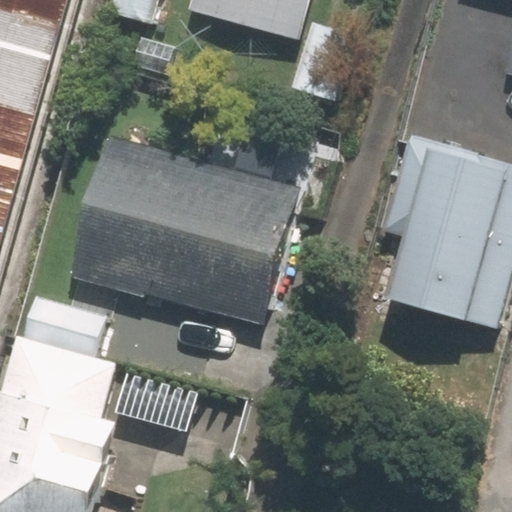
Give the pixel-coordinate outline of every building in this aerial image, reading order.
[(0,0),(0,353),(98,0),(0,0)] [(180,0),(137,0),(133,17),(174,27),(180,0)] [(211,0),(208,14),(317,43),(328,0),(211,0)] [(370,38),(329,28),(313,93),(354,103),(370,38)] [(412,310),(511,336),(511,335),(511,149),(457,135),(456,138),(433,132),(415,201),(439,208),(412,310)] [(88,272),(274,322),(310,190),(124,140),(88,272)] [(39,339),(109,358),(121,315),(51,296),(39,339)] [(27,335),(0,435),(0,511),(115,511),(140,422),(119,417),(133,364),(109,358),(39,339),(27,335)]
